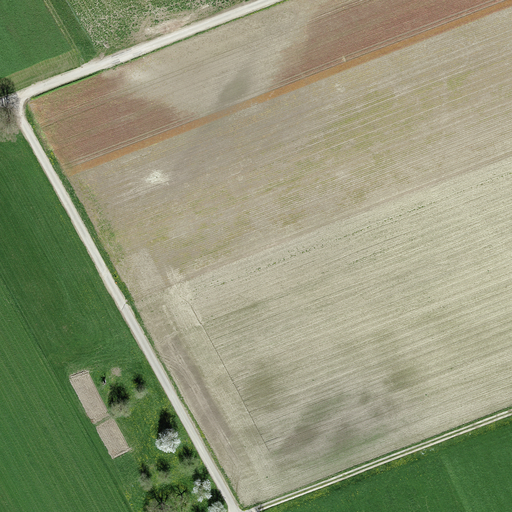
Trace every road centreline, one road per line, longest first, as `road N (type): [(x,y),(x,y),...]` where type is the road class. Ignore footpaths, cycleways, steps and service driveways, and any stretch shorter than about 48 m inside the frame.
road 1 (track): [(9,98),(235,511)]
road 2 (track): [(0,102),(266,0)]
road 3 (track): [(511,411),(250,511)]
